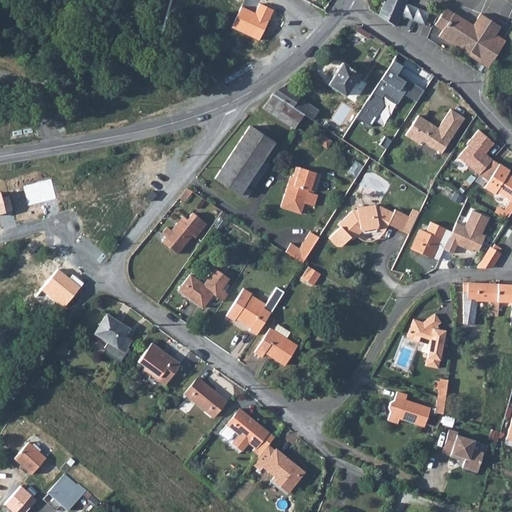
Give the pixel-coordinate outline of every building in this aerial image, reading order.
[(406,0),(384,0),(379,15),(396,26),(400,16),(406,0)] [(273,10),(259,3),(255,13),(241,7),(232,27),(259,40),(273,10)] [(446,7),(435,24),(443,30),(439,36),(450,43),(452,39),(467,49),(470,49),(489,19),(480,13),(474,25),(456,13),(453,12),(446,7)] [(488,67),(506,40),(496,34),(501,26),(489,19),(470,49),(467,49),(463,51),(488,67)] [(403,63),(393,57),(371,93),(380,98),(383,94),(398,103),(404,93),(416,100),(423,89),(400,75),(398,76),(396,75),(403,63)] [(346,94),(360,73),(342,61),(328,83),(346,94)] [(271,94),(263,108),(292,127),(293,128),(303,113),(311,118),(317,109),(283,86),(271,94)] [(420,143),(422,140),(441,152),(464,117),(450,107),(437,126),(436,129),(430,125),(431,123),(418,114),(405,134),(420,143)] [(276,147),(273,145),(274,142),(249,125),(214,177),(239,194),(241,193),(247,197),(269,163),(267,161),(276,147)] [(493,144),(479,129),(466,143),(467,145),(458,156),(478,175),(491,160),(481,151),(482,150),(489,149),(493,144)] [(491,160),(478,175),(488,181),(498,164),(491,160)] [(493,194),(507,176),(509,170),(499,163),(498,164),(488,181),(483,188),(493,194)] [(288,183),(281,207),(301,213),(305,202),(308,192),(308,190),(313,191),(318,173),(296,166),(293,177),(291,184),(288,183)] [(503,210),(500,209),(497,214),(507,219),(511,210),(511,176),(510,175),(509,177),(507,176),(493,194),(494,195),(496,192),(509,200),(503,210)] [(51,178),(23,185),(28,206),(56,199),(51,178)] [(308,192),(305,202),(314,205),(317,194),(308,192)] [(0,194),(0,214),(13,211),(8,195),(1,197),(0,194)] [(387,227),(389,224),(403,230),(410,216),(397,210),(396,213),(380,205),(367,206),(352,210),(338,224),(340,227),(329,238),(336,245),(342,246),(350,237),(353,239),(362,230),(365,232),(376,230),(377,228),(382,230),(384,226),(387,227)] [(456,224),(444,252),(454,255),(458,247),(477,254),(485,237),(482,235),(488,218),(472,211),(465,227),(456,224)] [(163,242),(177,253),(194,233),(198,227),(201,230),(207,223),(194,212),(188,220),(184,216),(172,231),(169,228),(163,234),(167,237),(163,242)] [(434,254),(442,237),(422,227),(413,244),(434,254)] [(291,243),(286,251),(302,261),(319,237),(310,231),(299,248),(291,243)] [(494,244),(492,248),(498,252),(500,248),(494,244)] [(500,254),(498,252),(492,248),(489,247),(477,268),(492,268),(500,254)] [(301,277),(313,285),(320,273),(309,265),(301,277)] [(179,290),(203,307),(214,291),(218,294),(217,296),(222,299),(227,291),(222,288),(230,277),(216,267),(206,281),(208,282),(206,285),(191,274),(179,290)] [(58,269),(41,290),(62,307),(82,283),(72,275),(69,278),(58,269)] [(471,301),(490,302),(491,283),(458,282),(457,299),(458,300),(457,323),(466,324),(465,337),(470,337),(473,305),(471,305),(471,301)] [(498,301),(511,301),(511,284),(491,283),(490,302),(489,315),(497,316),(498,301)] [(251,328),(249,331),(257,335),(271,312),(256,303),(253,307),(246,303),(252,294),(244,289),(226,317),(234,322),(236,319),(251,328)] [(433,313),(421,322),(412,318),(405,337),(416,341),(417,340),(428,344),(424,365),(435,368),(443,330),(436,328),(434,325),(439,322),(433,313)] [(107,314),(95,332),(107,341),(104,346),(105,352),(120,361),(128,348),(126,347),(130,342),(126,339),(127,337),(124,335),(129,329),(107,314)] [(272,328),(256,352),(264,357),(267,352),(269,349),(280,356),(279,359),(287,364),(299,345),(288,338),(292,332),(279,323),(275,330),(272,328)] [(179,363),(150,342),(137,361),(144,367),(158,376),(164,369),(172,373),(179,363)] [(280,356),(269,349),(267,352),(279,359),(280,356)] [(164,369),(158,376),(144,367),(140,371),(163,386),(172,373),(164,369)] [(225,399),(195,377),(183,393),(212,416),(225,399)] [(447,379),(438,379),(437,388),(446,389),(447,379)] [(445,400),(446,389),(437,388),(436,397),(445,400)] [(424,422),(430,407),(405,399),(407,394),(397,390),(394,399),(390,401),(388,406),(390,410),(387,418),(397,422),(399,416),(416,422),(417,420),(424,422)] [(436,397),(435,412),(443,413),(445,400),(436,397)] [(248,441),(255,446),(253,449),(260,455),(271,441),(275,436),(238,407),(219,433),(227,439),(234,430),(238,434),(232,443),(242,450),(248,441)] [(444,424),(453,426),(455,419),(446,417),(444,424)] [(151,436),(158,427),(152,422),(146,431),(151,436)] [(429,424),(426,437),(434,440),(438,427),(429,424)] [(448,429),(444,443),(452,445),(450,454),(449,456),(460,458),(461,456),(465,457),(463,466),(478,470),(483,451),(479,449),(481,443),(474,441),(474,439),(456,434),(456,431),(448,429)] [(265,462),(293,484),(306,467),(277,444),(276,445),(271,441),(260,455),(256,459),(263,465),(265,462)] [(47,458),(29,442),(14,458),(31,474),(47,458)] [(442,452),(450,454),(452,445),(444,443),(442,452)] [(63,473),(46,492),(65,510),(86,490),(78,483),(76,484),(63,473)] [(21,485),(4,503),(13,511),(25,511),(37,500),(21,485)]
